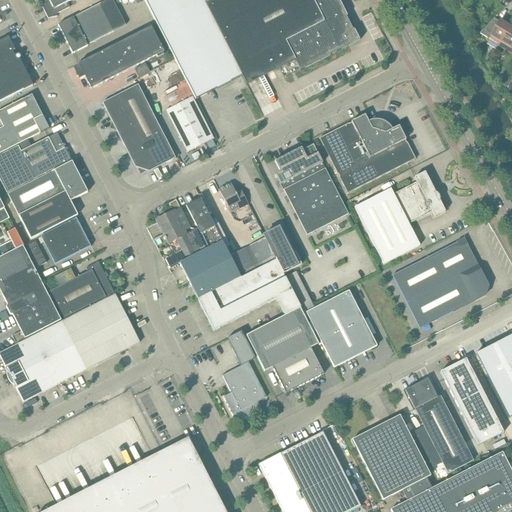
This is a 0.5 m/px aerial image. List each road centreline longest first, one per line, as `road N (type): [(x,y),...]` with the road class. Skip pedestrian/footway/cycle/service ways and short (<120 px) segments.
road 1 (unclassified): [(123,208),(423,59)]
road 2 (unclassified): [(225,455),(511,309)]
road 3 (unclassified): [(123,208),(15,0)]
road 4 (unclassified): [(170,356),(27,431),(0,429)]
road 5 (tertiary): [(511,219),(423,59)]
road 6 (unclassified): [(170,356),(139,237),(123,208)]
road 7 (unknown): [(253,144),(318,265)]
